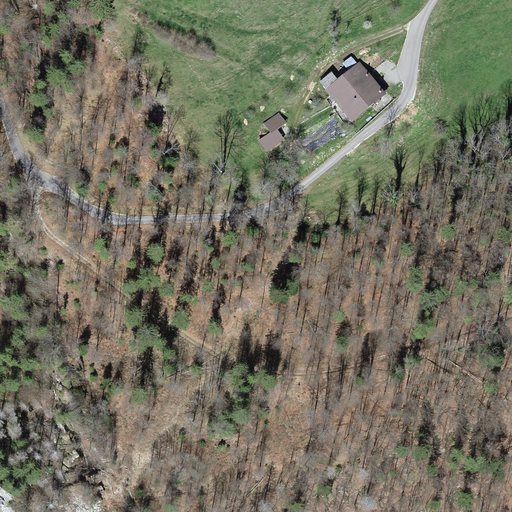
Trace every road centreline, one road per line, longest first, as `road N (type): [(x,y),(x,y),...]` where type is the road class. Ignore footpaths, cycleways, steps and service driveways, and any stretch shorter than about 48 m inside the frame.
road 1 (unclassified): [(0,98),(28,166),(88,209),(138,220),(256,211),(398,108),(419,26),(434,0)]
road 2 (track): [(36,175),(40,220),(60,242),(172,328),(250,368),(339,367),(511,313)]
